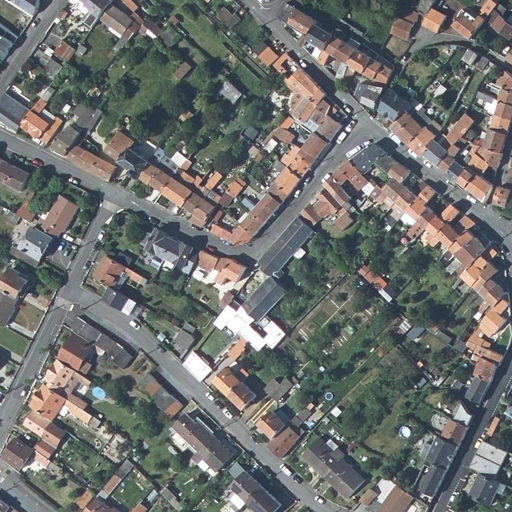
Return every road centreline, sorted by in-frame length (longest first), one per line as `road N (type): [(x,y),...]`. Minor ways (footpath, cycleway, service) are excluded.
road 1 (residential): [(325,511),(133,329),(70,288)]
road 2 (residential): [(370,124),(257,248),(216,248),(115,194)]
road 3 (residential): [(70,288),(0,435)]
road 4 (residential): [(440,511),(511,366)]
road 5 (residential): [(370,124),(266,16)]
road 6 (residential): [(484,216),(370,124)]
road 7 (residential): [(399,67),(423,41),(455,41),(511,71)]
road 8 (residential): [(115,194),(0,136)]
